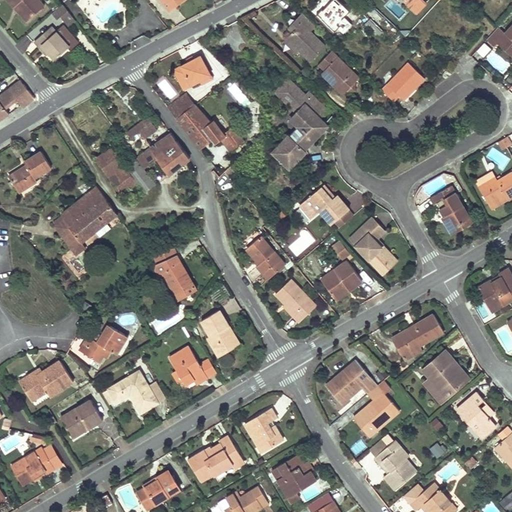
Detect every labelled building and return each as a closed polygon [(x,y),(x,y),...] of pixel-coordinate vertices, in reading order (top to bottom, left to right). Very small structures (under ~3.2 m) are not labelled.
[(7,0),(25,21),(34,13),(43,5),(38,0),(7,0)] [(160,0),(161,1),(168,10),(180,0),(160,0)] [(333,32),(335,29),(337,27),(343,32),(351,23),(344,16),(350,10),(339,0),(331,0),(330,1),(328,0),(320,0),(311,11),(333,32)] [(417,12),(421,7),(425,2),(426,0),(405,0),(405,1),(417,12)] [(61,3),(51,12),(56,18),(59,15),(64,21),(71,16),(61,3)] [(370,20),(377,12),(372,7),(365,14),(370,20)] [(365,24),(379,38),(384,33),(391,26),(377,12),(370,20),(365,24)] [(309,31),(315,26),(302,13),(297,19),(302,24),(293,32),(287,38),(301,52),(310,60),(324,46),(309,31)] [(71,16),(64,21),(67,25),(74,20),(71,16)] [(302,24),(297,19),(288,28),(293,32),(302,24)] [(62,25),(55,31),(68,46),(70,48),(77,43),(62,25)] [(45,55),(47,53),(49,52),(54,59),(68,46),(55,31),(51,26),(33,41),(45,55)] [(390,39),(397,31),(391,26),(384,33),(390,39)] [(497,42),(511,55),(511,26),(504,34),(497,27),(496,28),(486,39),(494,46),(497,42)] [(284,41),(298,55),(301,52),(287,38),(284,41)] [(491,50),(485,44),(477,51),(483,58),(491,50)] [(357,78),(330,51),(317,64),(324,70),(320,73),(323,76),(333,86),(341,95),(345,90),(353,89),(353,83),(357,78)] [(213,78),(201,55),(173,70),(179,80),(187,76),(192,85),(201,80),(202,84),(213,78)] [(414,89),(424,78),(408,63),(382,90),(393,101),(398,95),(400,97),(411,86),(414,89)] [(192,85),(187,76),(179,80),(184,89),(192,85)] [(6,83),(0,87),(0,103),(4,109),(8,114),(20,105),(22,108),(34,98),(20,79),(9,87),(6,83)] [(308,99),(288,79),(274,94),(294,113),(289,118),(297,126),(272,151),(296,175),(312,159),(310,157),(324,142),(321,122),(318,118),(325,110),(310,96),(308,99)] [(414,89),(411,86),(400,97),(403,100),(414,89)] [(176,119),(194,105),(186,93),(167,108),(176,119)] [(194,105),(176,119),(199,149),(211,140),(214,144),(220,139),(230,151),(243,140),(231,126),(222,133),(212,121),(209,123),(194,105)] [(143,139),(149,134),(155,130),(147,117),(127,131),(125,133),(129,138),(139,132),(143,139)] [(170,134),(150,148),(142,153),(150,164),(156,159),(168,174),(189,158),(170,134)] [(503,147),(511,142),(507,136),(499,141),(503,147)] [(107,176),(116,170),(125,164),(112,147),(94,158),(107,176)] [(26,166),(9,176),(11,181),(16,188),(18,193),(37,182),(35,178),(51,169),(41,152),(24,162),(26,166)] [(136,159),(143,169),(150,164),(142,153),(136,158),(136,159)] [(143,193),(154,184),(143,169),(136,159),(123,169),(134,182),(143,193)] [(134,182),(123,169),(109,180),(117,192),(125,186),(127,188),(134,182)] [(478,187),(483,196),(488,205),(505,195),(508,198),(511,195),(511,172),(498,181),(496,177),(478,187)] [(12,191),(16,188),(11,181),(7,183),(12,191)] [(319,210),(325,217),(330,224),(348,208),(337,194),(334,197),(323,184),(298,205),(310,218),(319,210)] [(442,216),(441,217),(440,217),(442,221),(449,234),(450,234),(470,223),(449,186),(428,198),(432,205),(435,203),(442,216)] [(96,187),(60,215),(63,219),(69,227),(69,228),(80,243),(116,215),(96,187)] [(488,205),(490,208),(508,198),(505,195),(488,205)] [(274,224),(284,215),(281,211),(280,212),(271,219),(274,224)] [(379,224),(372,217),(350,239),(369,259),(373,254),(381,263),(384,261),(390,268),(399,260),(377,238),(372,232),(379,224)] [(69,227),(63,219),(53,226),(75,255),(84,248),(80,243),(69,228),(69,227)] [(385,231),(379,224),(372,232),(377,238),(385,231)] [(258,263),(257,264),(256,265),(267,278),(284,265),(261,236),(246,248),(258,263)] [(336,252),(343,246),(340,242),(333,249),(336,252)] [(348,252),(343,246),(336,252),(341,258),(348,252)] [(158,275),(162,273),(178,300),(196,290),(175,255),(172,248),(153,257),(157,264),(155,270),(158,275)] [(373,254),(369,259),(384,274),(390,268),(384,261),(381,263),(373,254)] [(334,299),(341,294),(348,289),(349,290),(362,281),(348,261),(321,281),(334,299)] [(499,275),(488,281),(477,287),(491,311),(511,298),(511,276),(507,268),(498,274),(499,275)] [(281,306),(289,315),(297,323),(315,306),(291,279),(275,294),(284,303),(281,306)] [(336,301),(350,292),(349,290),(348,289),(341,294),(334,299),(336,301)] [(207,337),(212,347),(218,356),(239,344),(219,310),(201,320),(210,335),(207,337)] [(401,357),(419,347),(418,345),(442,332),(433,315),(390,338),(401,357)] [(116,354),(121,345),(126,336),(108,325),(101,336),(94,332),(90,338),(87,337),(79,350),(98,362),(102,356),(105,358),(110,350),(116,354)] [(185,385),(189,382),(194,379),(196,384),(216,372),(208,359),(199,365),(188,347),(169,358),(185,385)] [(403,362),(422,352),(419,347),(401,357),(403,362)] [(464,383),(457,375),(462,371),(444,351),(422,370),(429,378),(446,398),(464,383)] [(367,393),(377,384),(355,358),(325,384),(341,402),(360,385),(367,393)] [(41,371),(40,370),(39,368),(18,381),(31,401),(46,392),(49,397),(72,382),(58,360),(41,371)] [(141,413),(149,408),(158,403),(139,371),(103,392),(111,405),(129,394),(141,413)] [(464,383),(469,379),(462,371),(457,375),(464,383)] [(422,384),(440,404),(446,398),(429,378),(422,384)] [(372,399),(362,407),(352,416),(368,435),(398,408),(377,384),(367,393),(372,399)] [(479,439),(495,426),(487,417),(483,413),(482,413),(479,410),(480,409),(476,405),(482,401),(475,392),(454,410),(479,439)] [(102,420),(96,410),(90,400),(60,418),(73,438),(102,420)] [(244,420),(262,449),(283,436),(274,422),(270,424),(267,420),(277,414),(270,404),(244,420)] [(493,413),(486,405),(480,409),(479,410),(482,413),(483,413),(487,417),(493,413)] [(438,416),(431,421),(436,430),(444,426),(438,416)] [(188,456),(201,478),(213,472),(214,474),(233,462),(235,465),(244,459),(228,432),(218,437),(219,440),(210,445),(209,443),(188,456)] [(511,432),(494,447),(506,461),(511,468),(511,432)] [(383,475),(388,482),(394,489),(416,471),(405,458),(408,455),(394,439),(388,444),(381,437),(368,448),(375,455),(374,456),(387,472),(383,475)] [(442,442),(431,445),(434,456),(444,453),(442,442)] [(51,444),(42,450),(54,469),(63,464),(51,444)] [(506,461),(494,447),(490,451),(502,465),(506,461)] [(34,481),(44,475),(54,469),(42,450),(42,449),(10,467),(21,485),(33,479),(34,481)] [(272,466),(291,499),(298,495),(294,489),(315,477),(309,467),(312,465),(308,458),(303,461),(297,451),(272,466)] [(371,453),(360,461),(367,469),(377,461),(371,453)] [(463,463),(465,466),(468,469),(476,463),(471,456),(463,463)] [(138,489),(147,505),(179,486),(168,467),(143,482),(145,485),(138,489)] [(415,509),(420,505),(426,511),(430,508),(432,511),(453,511),(456,509),(433,481),(423,490),(416,482),(402,493),(409,502),(415,509)] [(224,507),(227,511),(244,511),(246,511),(247,511),(269,500),(258,482),(239,494),(236,488),(225,495),(230,503),(224,507)] [(98,495),(104,505),(112,499),(107,490),(98,495)] [(497,503),(500,506),(502,509),(511,500),(511,497),(509,493),(497,503)] [(313,509),(314,511),(343,511),(334,496),(313,509)]
